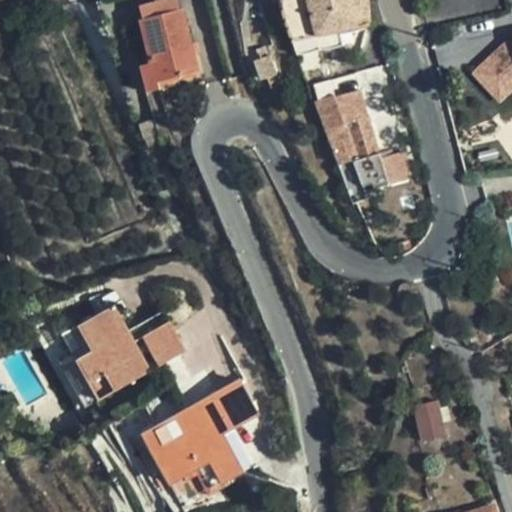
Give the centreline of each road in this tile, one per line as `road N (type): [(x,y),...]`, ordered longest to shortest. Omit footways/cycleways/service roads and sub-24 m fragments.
road 1 (tertiary): [(327,511),(296,357),(209,162),(208,135),(228,122),(256,122),(340,258),(376,269),(427,259)]
road 2 (tertiary): [(427,259),(451,233),(453,212),(395,0)]
road 3 (residential): [(511,493),(481,376),(446,333),(427,259)]
